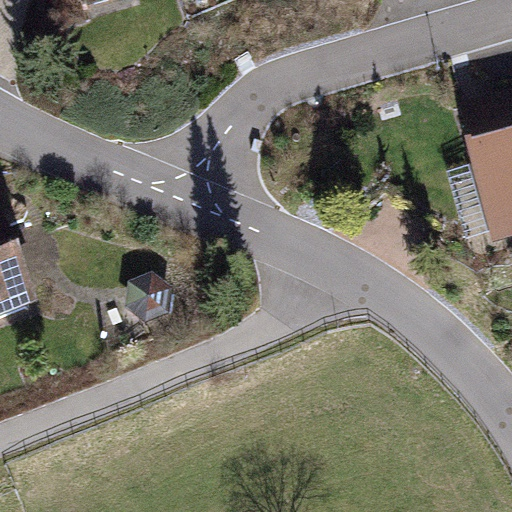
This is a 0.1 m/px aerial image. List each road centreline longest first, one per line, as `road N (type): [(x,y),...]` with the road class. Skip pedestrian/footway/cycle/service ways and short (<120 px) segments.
road 1 (residential): [(168,182),(271,77),(511,5)]
road 2 (residential): [(0,443),(285,325),(350,280)]
road 3 (residential): [(350,280),(420,318),(511,430)]
road 4 (residential): [(168,182),(350,280)]
road 5 (residential): [(0,113),(168,182)]
